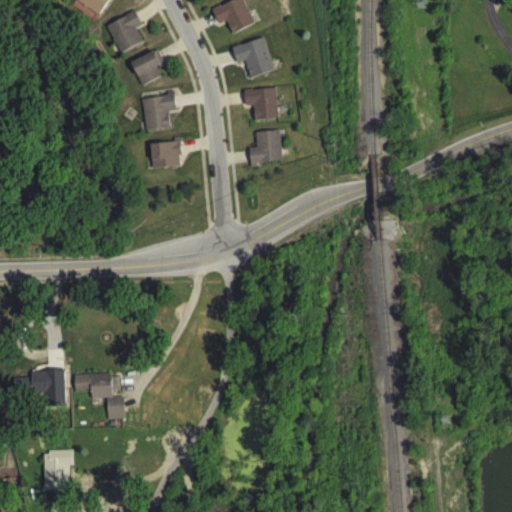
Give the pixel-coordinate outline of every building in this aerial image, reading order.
[(215,28),(225,25),(229,37),(251,29),(241,1),(210,12),(215,28)] [(140,29),(134,16),(105,28),(118,57),(141,46),(134,32),(140,29)] [(242,65),(248,82),(272,74),(260,41),(229,52),(235,68),(242,65)] [(155,71),(162,68),(155,53),(129,66),(141,90),(159,81),(155,71)] [(251,109),(252,124),(275,123),(274,93),(241,94),(242,110),(251,109)] [(144,134),(169,132),(167,115),(174,114),(172,99),(141,102),(144,134)] [(279,166),(278,135),(253,136),(254,152),(247,152),(248,167),(279,166)] [(177,145),(149,148),(151,173),(180,170),(177,145)] [(108,406),(124,405),(123,394),(117,394),(116,370),(75,372),(76,391),(91,391),(92,396),(107,395),(108,406)] [(66,399),(66,381),(48,381),(48,375),(13,375),(13,399),(66,399)] [(44,487),(64,487),(64,463),(73,463),(73,449),(44,449),(44,487)]
